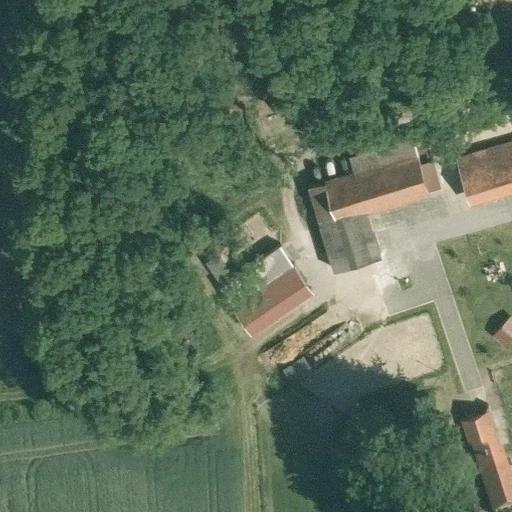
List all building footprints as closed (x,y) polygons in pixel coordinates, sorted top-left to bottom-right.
[(472,123),(477,129),(484,133),(492,134),(500,133),(507,130),(511,124),(511,96),(511,95),(506,90),(499,87),(491,86),(483,88),(476,92),(471,99),(469,107),(469,115),(472,123)] [(355,169),(308,183),(334,269),(380,255),(366,208),(429,189),(412,136),(351,154),(355,169)] [(511,139),(456,157),(471,204),(511,191),(511,139)] [(293,256),(270,224),(212,263),(233,296),(293,256)] [(312,285),(293,256),(233,296),(253,325),(312,285)] [(511,315),(507,310),(488,331),(501,343),(511,331),(511,315)] [(511,483),(487,409),(463,417),(494,511),(506,511),(511,510),(511,483)]
